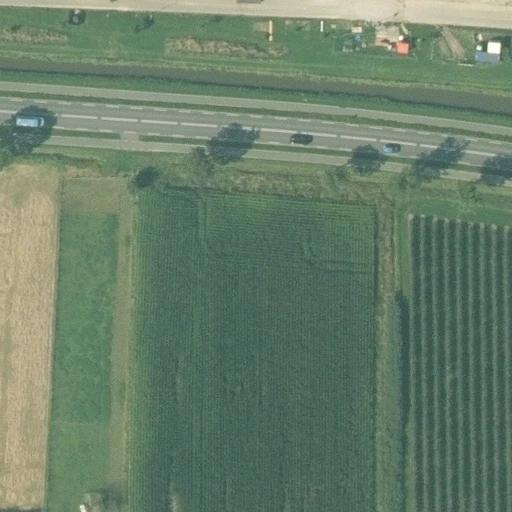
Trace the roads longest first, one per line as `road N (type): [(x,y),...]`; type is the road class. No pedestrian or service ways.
road 1 (primary): [(511,160),(416,145),(0,113)]
road 2 (residential): [(373,7),(187,0)]
road 3 (residential): [(511,17),(373,7)]
